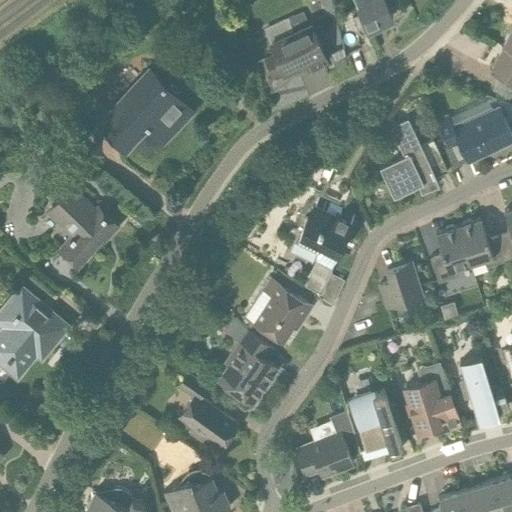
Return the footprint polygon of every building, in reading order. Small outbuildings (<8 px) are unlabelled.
[(356,0),(358,4),(357,4),(367,28),(393,17),(385,0),(356,0)] [(310,25),(303,11),(265,28),(271,41),(277,53),(271,56),(274,62),(269,65),(273,73),(283,69),(284,70),(306,60),(308,65),(325,58),(311,25),(310,25)] [(511,26),(502,45),(511,50),(511,26)] [(511,50),(502,45),(490,69),(511,80),(511,92),(511,95),(511,50)] [(334,52),(336,59),(346,55),(344,48),(334,52)] [(164,141),(193,111),(149,69),(100,121),(125,145),(145,124),(164,141)] [(511,140),(511,134),(499,108),(454,129),(448,116),(437,122),(448,146),(459,141),(469,161),(511,140)] [(422,193),(439,184),(408,118),(390,127),(404,155),(380,167),(394,197),(418,185),(422,193)] [(96,210),(73,188),(50,212),(73,234),(61,247),(78,263),(103,237),(106,239),(118,226),(99,207),(96,210)] [(326,213),(315,207),(299,241),(300,241),(298,244),(294,242),(290,251),(312,261),(315,253),(317,254),(316,257),(318,257),(316,261),(315,260),(305,283),(320,291),(351,224),(339,218),(341,213),(329,207),(326,213)] [(511,208),(504,211),(511,231),(499,234),(507,260),(511,258),(511,208)] [(481,218),(459,225),(470,263),(484,258),(487,266),(507,260),(499,234),(487,238),(481,218)] [(470,263),(459,225),(436,232),(443,253),(431,257),(439,282),(460,275),(457,267),(470,263)] [(387,307),(422,295),(411,261),(387,269),(391,280),(380,284),(387,307)] [(338,297),(348,279),(334,271),(324,289),(338,297)] [(302,320),(312,304),(271,277),(245,316),(254,321),(284,341),(294,325),(293,324),(297,317),(302,320)] [(0,338),(0,362),(18,378),(43,347),(48,351),(70,326),(22,285),(0,310),(0,322),(8,330),(0,338)] [(243,328),(230,319),(222,331),(235,340),(243,328)] [(226,362),(236,369),(225,383),(252,402),(277,366),(266,358),(274,347),(249,329),(226,362)] [(511,346),(511,347),(511,348),(502,351),(507,368),(511,366),(511,346)] [(504,392),(494,395),(481,355),(460,362),(464,377),(459,379),(465,396),(470,394),(479,421),(500,414),(498,408),(508,404),(504,392)] [(420,378),(440,375),(443,390),(449,389),(444,361),(418,365),(420,378)] [(221,447),(238,423),(201,397),(208,387),(189,373),(180,386),(194,396),(179,417),(193,427),(190,431),(204,441),(207,437),(221,447)] [(439,395),(433,378),(405,387),(410,404),(406,405),(409,414),(413,413),(418,429),(432,424),(435,433),(451,428),(441,395),(439,395)] [(371,389),(352,395),(363,429),(354,432),(363,458),(390,449),(391,450),(403,446),(392,414),(398,412),(395,403),(390,405),(384,389),(372,393),(371,389)] [(293,422),(284,436),(295,443),(304,429),(293,422)] [(322,475),(353,464),(341,432),(297,449),(306,474),(319,468),(322,475)] [(218,491),(211,474),(207,471),(203,470),(200,471),(197,472),(193,479),(165,491),(173,511),(218,511),(231,507),(223,489),(218,491)] [(502,511),(511,511),(511,479),(511,476),(511,474),(492,480),(502,511)] [(482,511),(502,511),(492,480),(475,485),(482,511)] [(482,511),(475,485),(457,491),(463,511),(482,511)] [(133,498),(129,493),(123,489),(113,488),(108,497),(96,491),(84,511),(147,511),(145,504),(133,498)] [(463,511),(457,491),(438,497),(439,498),(442,507),(431,510),(431,511),(463,511)] [(422,511),(420,502),(417,503),(418,504),(400,510),(400,511),(422,511)]
